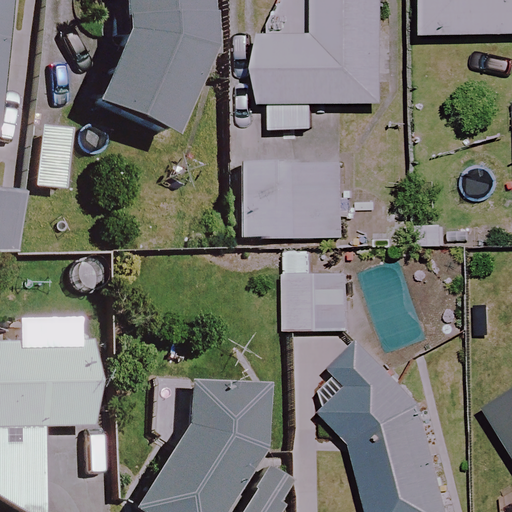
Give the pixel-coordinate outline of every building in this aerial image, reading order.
[(200,55),(200,0),(118,0),(118,33),(84,111),(159,143),(200,55)] [(385,108),(386,0),(315,0),(315,41),(263,40),(262,106),(385,108)] [(511,37),(511,0),(423,0),(424,39),(511,37)] [(65,134),(34,131),(28,192),(58,195),(65,134)] [(344,240),(343,167),(233,168),(234,241),(344,240)] [(0,260),(12,261),(15,194),(0,193),(0,260)] [(312,254),(286,253),(285,333),(348,334),(349,278),(312,278),(312,254)] [(0,511),(37,511),(38,431),(86,431),(86,347),(0,347),(0,511)] [(350,389),(323,418),(359,453),(371,511),(446,511),(425,410),(359,347),(334,374),(350,389)] [(253,461),(255,390),(189,399),(185,425),(128,511),(220,511),(244,476),(253,461)] [(511,398),(491,410),(511,450),(511,398)] [(261,461),(228,511),(272,511),(292,481),(261,461)]
